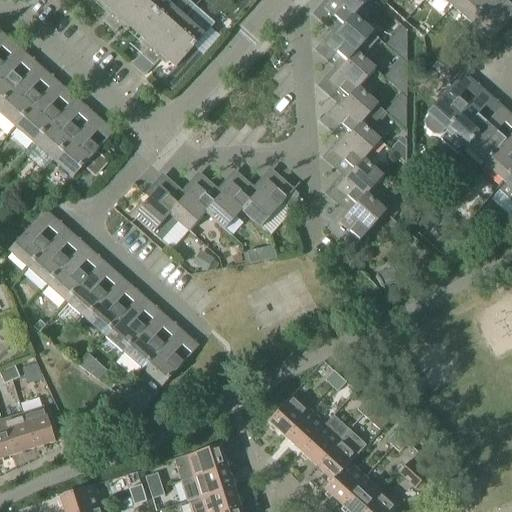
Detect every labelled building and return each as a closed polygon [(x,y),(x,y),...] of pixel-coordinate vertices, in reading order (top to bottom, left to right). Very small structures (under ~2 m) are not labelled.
[(100,0),(99,2),(111,13),(103,22),(110,28),(134,0),(100,0)] [(166,3),(162,0),(134,0),(110,28),(115,33),(123,24),(137,36),(166,3)] [(336,36),(351,18),(366,0),(333,0),(324,11),(338,24),(331,32),(336,36)] [(430,0),(442,10),(448,3),(453,8),(459,0),(430,0)] [(493,0),(459,0),(453,8),(472,25),(493,0)] [(511,18),(511,7),(503,0),(493,0),(472,25),(492,42),(511,18)] [(185,20),(166,3),(137,36),(149,46),(141,56),(148,62),(185,20)] [(351,18),(336,36),(327,47),(341,59),(333,68),(338,73),(354,53),(371,35),(351,18)] [(185,20),(148,62),(154,67),(162,58),(175,70),(204,37),(185,20)] [(17,50),(12,45),(6,53),(11,58),(17,50)] [(354,53),(338,73),(329,83),(343,95),(335,104),(340,108),(357,89),(374,70),(354,53)] [(449,85),(459,74),(442,58),(432,70),(449,85)] [(426,61),(414,61),(414,85),(433,85),(439,77),(431,71),(427,75),(426,61)] [(37,67),(31,62),(25,70),(30,74),(37,67)] [(0,106),(21,82),(2,65),(0,67),(0,106)] [(56,84),(50,79),(44,87),(49,91),(56,84)] [(21,82),(0,106),(0,115),(15,129),(40,99),(21,82)] [(483,92),(477,88),(471,95),(476,100),(483,92)] [(357,89),(340,108),(331,118),(345,131),(338,139),(343,143),(360,124),(376,105),(357,89)] [(446,132),(468,108),(448,91),(427,115),(429,117),(426,121),(426,128),(434,135),(441,134),(444,131),(446,132)] [(70,96),(63,103),(68,108),(75,100),(70,96)] [(60,116),(40,99),(15,129),(34,145),(60,116)] [(406,116),(393,105),(385,113),(405,132),(406,116)] [(502,109),(496,105),(490,112),(495,117),(502,109)] [(468,108),(446,132),(440,140),(458,157),(466,149),(487,125),(468,108)] [(89,112),(82,120),(88,125),(94,117),(89,112)] [(60,116),(34,145),(53,162),(79,132),(60,116)] [(360,124),(343,143),(334,153),(349,166),(341,175),(346,179),(363,160),(379,142),(360,124)] [(507,142),(487,125),(466,149),(485,166),(506,142),(507,142)] [(113,134),(108,129),(102,137),(107,141),(113,134)] [(99,150),(79,132),(53,162),(73,179),(83,168),(95,178),(108,164),(96,153),(99,150)] [(511,146),(507,142),(506,142),(485,166),(504,183),(511,173),(511,146)] [(398,143),(390,151),(405,166),(406,149),(398,143)] [(363,160),(346,179),(338,188),(352,201),(343,211),(348,216),(365,197),(383,177),(363,160)] [(424,182),(433,170),(421,161),(412,172),(424,182)] [(511,173),(504,183),(497,191),(511,204),(511,173)] [(261,230),(283,205),(295,216),(298,210),(298,196),(294,192),(295,191),(290,187),(282,196),(268,183),(258,194),(240,212),(241,212),(261,230)] [(232,184),(223,196),(205,213),(205,214),(224,231),(241,212),(240,212),(258,194),(252,189),(246,196),(232,184)] [(196,187),(187,197),(188,197),(169,216),(170,216),(177,223),(188,233),(205,214),(205,213),(223,196),(217,191),(210,200),(196,187)] [(188,197),(187,197),(182,192),(173,202),(158,189),(133,218),(160,242),(177,223),(170,216),(169,216),(188,197)] [(365,197),(348,216),(340,225),(355,239),(347,248),(352,253),(385,215),(381,211),(365,197)] [(432,221),(437,215),(423,203),(418,210),(432,221)] [(381,211),(385,215),(391,220),(397,213),(387,205),(381,211)] [(28,209),(24,206),(18,213),(22,216),(28,209)] [(65,230),(59,225),(53,232),(58,237),(65,230)] [(28,270),(50,245),(30,228),(9,252),(28,270)] [(435,247),(442,252),(450,243),(443,238),(435,247)] [(84,246),(78,242),(72,249),(77,254),(84,246)] [(69,262),(50,245),(28,270),(48,287),(69,262)] [(425,250),(416,262),(425,269),(434,258),(425,250)] [(255,251),(246,253),(249,265),(257,263),(255,251)] [(213,263),(213,261),(199,253),(192,265),(206,274),(206,273),(213,263)] [(242,264),(240,256),(232,258),(234,266),(242,264)] [(103,263),(97,259),(91,266),(96,271),(103,263)] [(69,262),(48,287),(67,304),(88,279),(69,262)] [(381,289),(398,280),(392,268),(375,277),(381,289)] [(122,280),(117,276),(110,283),(115,288),(122,280)] [(88,279),(67,304),(86,320),(107,296),(88,279)] [(141,297),(136,292),(129,300),(134,305),(141,297)] [(126,313),(107,296),(86,320),(105,337),(126,313)] [(160,314),(155,309),(148,317),(153,321),(160,314)] [(126,313),(105,337),(124,354),(146,330),(126,313)] [(44,328),(38,323),(32,330),(38,335),(44,328)] [(179,331),(174,326),(167,334),(172,338),(179,331)] [(146,330),(124,354),(143,371),(165,347),(146,330)] [(198,348),(193,343),(186,351),(192,355),(198,348)] [(185,364),(165,347),(143,371),(163,389),(185,364)] [(32,385),(42,381),(35,366),(26,368),(32,385)] [(14,367),(6,371),(12,383),(20,379),(14,367)] [(12,383),(6,371),(0,373),(0,377),(4,386),(12,383)] [(331,388),(339,378),(333,373),(324,382),(331,388)] [(339,378),(331,388),(337,394),(346,384),(339,378)] [(284,439),(309,412),(292,397),(267,424),(284,439)] [(362,417),(371,408),(365,402),(356,411),(362,417)] [(371,408),(362,417),(369,423),(377,413),(371,408)] [(22,416),(33,450),(54,444),(44,409),(22,416)] [(309,412),(284,439),(300,454),(324,427),(309,412)] [(33,450),(22,416),(2,422),(13,457),(33,450)] [(2,422),(0,422),(0,461),(13,457),(2,422)] [(324,427),(300,454),(316,468),(340,441),(324,427)] [(348,432),(340,441),(316,468),(331,482),(332,483),(348,465),(349,465),(365,447),(348,432)] [(392,449),(401,439),(395,433),(386,443),(392,449)] [(401,439),(392,449),(398,454),(407,445),(401,439)] [(220,447),(185,458),(174,462),(180,483),(192,479),(226,468),(220,447)] [(398,475),(415,491),(427,478),(410,462),(398,475)] [(332,483),(331,482),(323,491),(340,506),(364,479),(349,465),(348,465),(332,483)] [(233,489),(226,468),(192,479),(198,500),(233,489)] [(161,489),(159,481),(157,475),(144,479),(149,493),(161,489)] [(364,479),(340,506),(345,511),(363,511),(380,494),(364,479)] [(63,511),(89,511),(100,508),(94,487),(59,498),(63,511)] [(131,499),(143,495),(141,487),(128,491),(131,499)] [(164,497),(161,489),(149,493),(151,501),(164,497)] [(233,489),(198,500),(187,503),(189,511),(231,511),(239,509),(233,489)] [(380,494),(363,511),(393,511),(397,509),(380,494)] [(143,495),(131,499),(133,507),(146,503),(143,495)]
